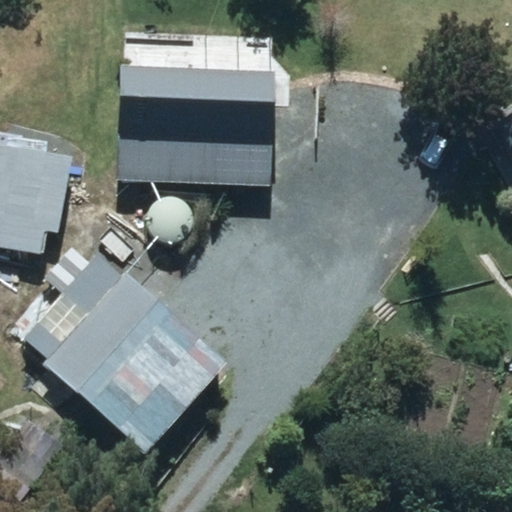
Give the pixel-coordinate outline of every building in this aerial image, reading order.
[(118,71),(113,185),(268,192),(272,78),(118,71)] [(511,121),(497,132),(511,153),(511,121)] [(0,249),(31,255),(47,160),(0,151),(0,249)] [(100,253),(21,344),(155,461),(234,370),(100,253)] [(77,440),(32,408),(0,452),(0,474),(34,499),(77,440)]
